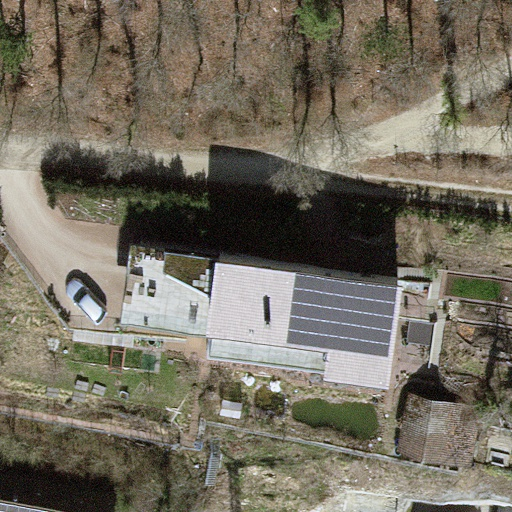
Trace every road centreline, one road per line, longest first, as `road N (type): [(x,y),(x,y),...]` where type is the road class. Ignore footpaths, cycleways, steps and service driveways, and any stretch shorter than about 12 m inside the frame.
road 1 (track): [(511,190),(222,146)]
road 2 (track): [(303,157),(511,50)]
road 3 (track): [(0,134),(126,132),(222,146)]
road 4 (track): [(511,134),(374,121)]
